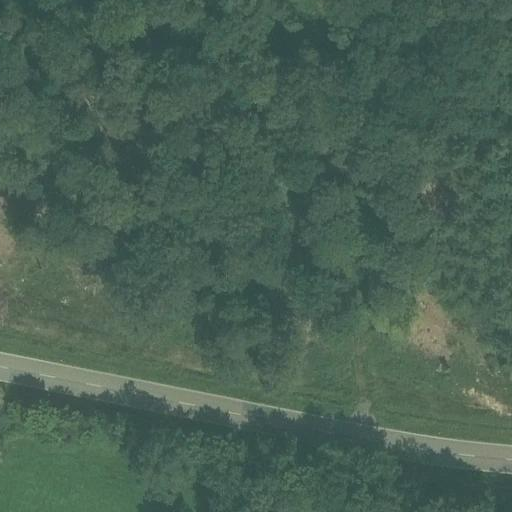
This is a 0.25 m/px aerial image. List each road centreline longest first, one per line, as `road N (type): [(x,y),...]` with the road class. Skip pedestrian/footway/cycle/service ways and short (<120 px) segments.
road 1 (unclassified): [(0,353),(511,445)]
road 2 (track): [(365,423),(327,0)]
